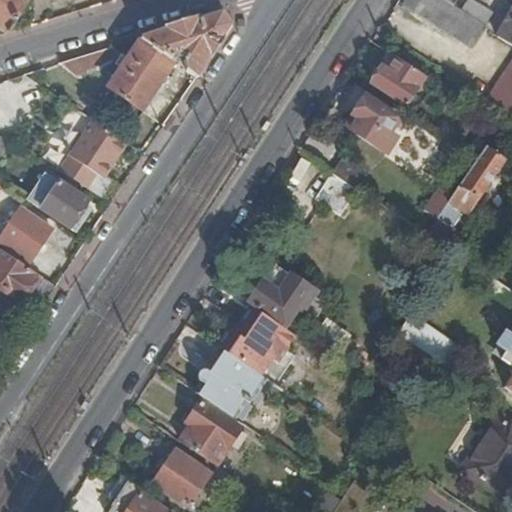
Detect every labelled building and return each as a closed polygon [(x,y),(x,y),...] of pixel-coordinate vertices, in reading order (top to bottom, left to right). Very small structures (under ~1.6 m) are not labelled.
[(0,0),(0,25),(5,28),(21,0),(0,0)] [(406,0),(405,3),(471,46),(493,12),(473,0),(470,0),(463,11),(455,6),(459,0),(406,0)] [(511,8),(497,35),(511,44),(511,8)] [(175,62),(180,54),(186,57),(184,62),(185,70),(197,79),(232,26),(222,13),(141,39),(107,89),(142,111),(162,83),(174,63),(175,62)] [(59,64),(75,77),(124,52),(113,47),(59,64)] [(397,59),(392,55),(383,69),(389,72),(397,59)] [(511,57),(485,99),(510,115),(511,111),(511,57)] [(389,72),(383,69),(372,86),(406,108),(426,78),(397,59),(389,72)] [(395,118),(364,99),(346,127),(388,154),(397,140),(386,133),(395,118)] [(467,151),(480,159),(501,127),(489,119),(467,151)] [(128,143),(93,120),(59,171),(87,189),(98,174),(104,179),(128,143)] [(511,134),(501,127),(478,162),(453,200),(439,221),(429,237),(436,242),(446,225),(453,230),(465,214),(470,216),(507,160),(502,157),(511,141),(511,134)] [(12,143),(0,136),(0,160),(0,161),(12,143)] [(360,187),(368,175),(342,159),(334,171),(360,187)] [(40,209),(69,229),(87,202),(58,182),(45,173),(26,200),(40,209)] [(342,215),(358,190),(332,173),(316,199),(342,215)] [(439,221),(453,200),(440,191),(426,212),(439,221)] [(50,228),(20,208),(0,237),(0,243),(27,262),(50,228)] [(0,288),(20,302),(38,275),(0,249),(0,288)] [(314,292),(274,266),(251,302),(285,324),(299,303),(305,307),(314,292)] [(229,332),(217,350),(220,352),(263,380),(271,386),(273,388),(293,357),(285,351),(293,338),(252,311),(235,336),(229,332)] [(411,313),(396,335),(401,339),(432,359),(438,362),(447,368),(451,371),(466,350),(411,313)] [(511,373),(504,385),(511,390),(511,337),(506,333),(498,344),(507,350),(501,358),(511,365),(511,373)] [(432,359),(401,339),(390,356),(412,371),(415,368),(422,373),(432,359)] [(217,350),(215,348),(199,371),(208,371),(220,352),(217,350)] [(201,386),(195,395),(233,419),(241,406),(244,402),(248,404),(263,380),(220,352),(208,371),(199,371),(195,377),(201,386)] [(437,383),(447,368),(438,362),(432,359),(422,373),(437,383)] [(195,377),(187,389),(195,395),(201,386),(195,377)] [(253,414),(271,386),(263,380),(248,404),(244,402),(241,406),(248,411),(253,414)] [(193,421),(178,442),(212,465),(236,429),(198,404),(189,418),(193,421)] [(239,424),(248,411),(241,406),(233,419),(239,424)] [(511,471),(511,426),(500,418),(466,470),(499,493),(511,471)] [(402,463),(375,445),(370,452),(358,471),(384,489),(402,463)] [(366,450),(360,446),(354,457),(361,460),(366,450)] [(210,473),(174,449),(152,483),(188,508),(210,473)] [(504,496),(511,483),(511,471),(499,493),(504,496)] [(142,490),(119,475),(108,492),(108,498),(109,502),(112,505),(107,511),(165,511),(138,494),(142,490)] [(312,511),(328,511),(337,499),(326,492),(312,511)]
